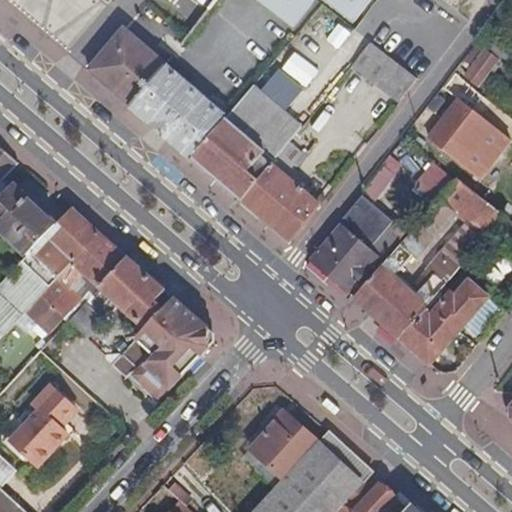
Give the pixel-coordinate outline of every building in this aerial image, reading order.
[(313,0),(272,0),(302,23),(318,4),(313,0)] [(370,0),(322,0),(352,23),(370,0)] [(319,16),(298,55),(326,69),(346,30),(319,16)] [(128,107),(161,66),(122,32),(87,71),(128,107)] [(511,59),(511,48),(496,36),(488,46),(509,63),(511,59)] [(417,79),(370,43),(351,66),(399,103),(417,79)] [(478,86),(497,61),(478,46),(462,67),(468,72),(465,76),(478,86)] [(224,120),(161,66),(128,107),(191,160),(224,120)] [(294,136),(300,129),(273,106),(290,85),(277,74),(260,95),(251,87),(224,120),(191,160),(214,179),(241,202),(294,136)] [(458,163),(488,124),(467,107),(478,93),(456,76),(445,90),(459,101),(428,139),(458,163)] [(315,203),(286,179),(311,150),(294,136),(241,202),(290,244),(324,200),(320,197),(315,203)] [(0,183),(17,165),(16,164),(0,150),(0,183)] [(397,224),(372,204),(394,177),(384,168),(336,230),(310,260),(349,295),(379,260),(373,255),(397,224)] [(401,340),(458,274),(469,261),(456,251),(449,259),(442,253),(427,272),(433,277),(416,298),(409,293),(394,281),(413,258),(418,262),(455,216),(465,224),(470,228),(473,225),(488,238),(495,230),(505,218),(458,180),(355,299),(401,340)] [(56,225),(12,188),(9,191),(0,183),(0,232),(27,256),(56,225)] [(0,340),(25,313),(98,234),(70,210),(56,225),(27,256),(0,285),(0,340)] [(511,222),(505,218),(495,230),(511,243),(511,222)] [(469,261),(488,238),(473,225),(470,228),(465,224),(442,253),(449,259),(456,251),(469,261)] [(48,335),(81,299),(69,288),(83,273),(99,288),(126,259),(98,234),(25,313),(48,335)] [(99,288),(94,293),(129,325),(134,319),(145,329),(163,310),(155,302),(164,292),(126,259),(99,288)] [(416,298),(433,277),(427,272),(409,293),(416,298)] [(431,366),(488,298),(458,274),(401,340),(431,366)] [(208,349),(207,328),(172,299),(163,310),(145,329),(121,355),(113,365),(111,368),(125,380),(148,355),(151,358),(134,378),(146,389),(155,379),(165,388),(168,392),(208,349)] [(87,338),(103,321),(85,303),(68,321),(87,338)] [(113,365),(121,355),(106,354),(107,360),(113,365)] [(165,388),(155,379),(146,389),(152,394),(161,393),(165,388)] [(67,436),(59,429),(55,425),(70,407),(48,387),(31,405),(38,410),(10,441),(39,468),(67,436)] [(59,429),(75,412),(70,407),(55,425),(59,429)] [(337,511),(340,509),(373,472),(328,433),(319,444),(289,417),(279,428),(275,425),(243,460),(276,491),(257,511),(337,511)] [(18,470),(0,453),(0,489),(0,490),(18,470)] [(405,511),(409,508),(412,506),(373,472),(340,509),(342,511),(405,511)] [(0,489),(0,511),(24,511),(0,490),(0,489)]
